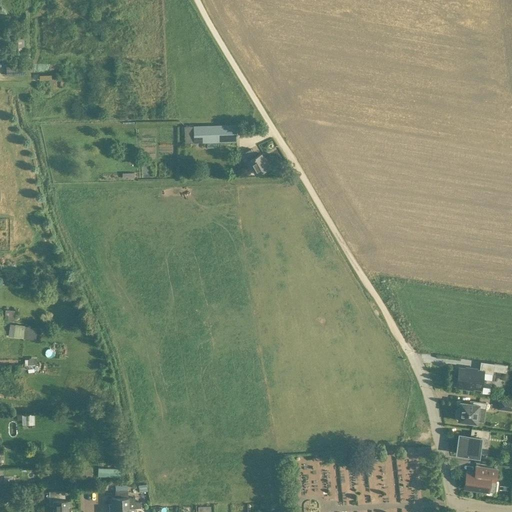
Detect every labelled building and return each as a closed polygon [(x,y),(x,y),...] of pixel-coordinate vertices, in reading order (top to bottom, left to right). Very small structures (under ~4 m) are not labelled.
[(24,38),(11,38),(11,51),(24,51),(24,38)] [(22,61),(6,62),(6,75),(25,75),(24,72),(26,72),(26,60),(22,61)] [(184,143),(194,142),(236,141),(236,125),(194,126),(184,126),(184,143)] [(244,152),(256,174),(269,167),(261,153),(255,156),(251,148),(244,152)] [(5,309),(4,319),(14,320),(15,310),(5,309)] [(15,324),(15,326),(10,325),(9,336),(27,338),(29,326),(15,324)] [(493,370),(505,372),(506,364),(494,363),(493,370)] [(481,371),(479,371),(476,370),(476,369),(470,369),(470,370),(459,368),(457,377),(455,377),(454,384),(456,384),(456,386),(472,388),(472,387),(481,388),(482,378),(480,378),(481,371)] [(511,400),(500,399),(499,408),(511,409),(511,400)] [(458,417),(458,420),(476,422),(478,407),(485,408),(486,403),(470,401),(470,403),(460,401),(459,411),(457,410),(456,417),(458,417)] [(22,421),(34,421),(34,413),(22,413),(22,414),(22,420),(22,421)] [(466,434),(459,433),(456,453),(478,456),(481,437),(489,438),(490,430),(471,428),(470,435),(470,436),(465,436),(466,434)] [(418,447),(418,455),(431,454),(431,446),(430,446),(418,447)] [(466,471),(464,488),(489,492),(490,481),(495,482),(497,468),(475,465),(474,472),(466,471)] [(72,467),(72,479),(92,478),(91,466),(72,467)] [(121,468),(98,467),(97,476),(120,476),(121,468)] [(146,483),(139,485),(140,492),(147,490),(146,483)] [(65,490),(49,491),(49,501),(52,501),(53,510),(53,511),(71,510),(71,499),(64,499),(63,491),(65,491),(65,490)] [(135,497),(128,497),(112,497),(112,503),(109,504),(109,509),(129,508),(134,508),(134,507),(141,507),(141,501),(135,501),(135,497)]
